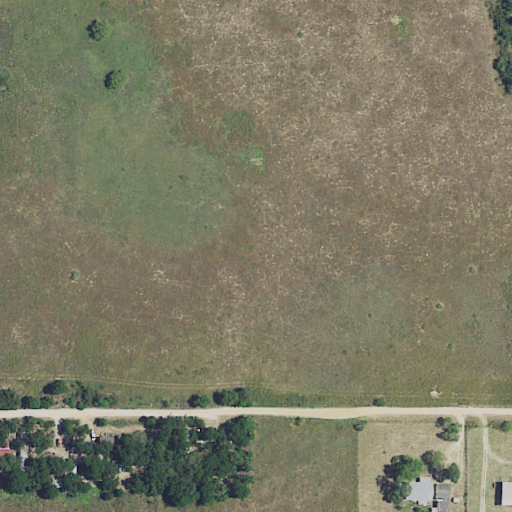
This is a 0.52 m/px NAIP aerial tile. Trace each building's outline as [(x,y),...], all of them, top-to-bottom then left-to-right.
[(27,431),(18,431),(19,471),(28,471),(27,431)] [(7,436),(0,436),(0,458),(12,458),(11,447),(7,447),(7,436)] [(431,476),(418,476),(418,481),(404,481),(404,500),(430,501),(431,476)] [(511,480),(500,480),(499,503),(511,503),(511,480)] [(435,498),(448,499),(448,483),(436,482),(435,498)] [(435,511),(446,511),(447,500),(436,499),(435,511)]
